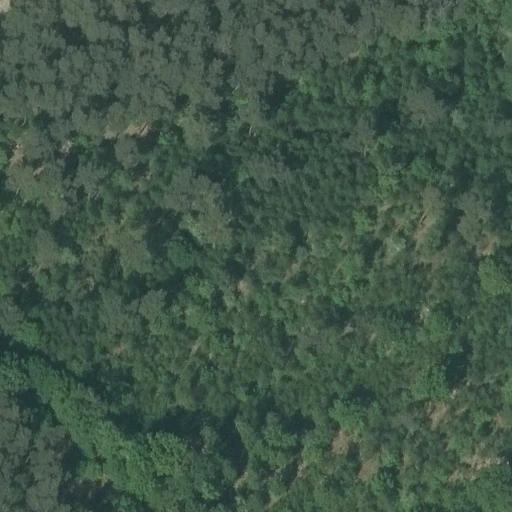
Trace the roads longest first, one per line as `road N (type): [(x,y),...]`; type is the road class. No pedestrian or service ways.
road 1 (track): [(0,188),(235,123),(311,82),(448,47),(495,12)]
road 2 (track): [(216,511),(85,425),(0,393)]
